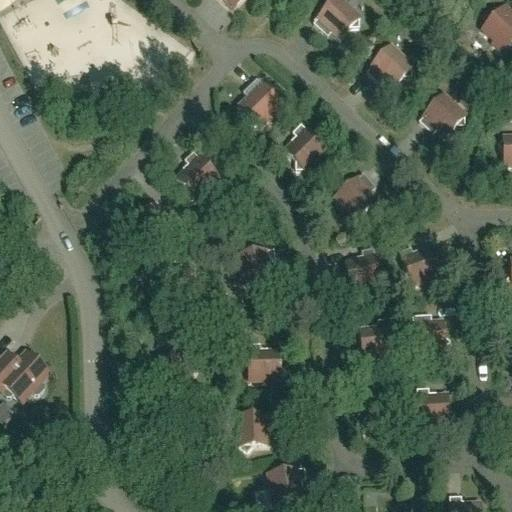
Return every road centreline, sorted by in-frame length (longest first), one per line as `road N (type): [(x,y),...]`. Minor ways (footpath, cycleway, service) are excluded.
road 1 (unclassified): [(125,511),(110,495),(100,447),(87,274),(64,241)]
road 2 (unclassified): [(64,241),(0,122)]
